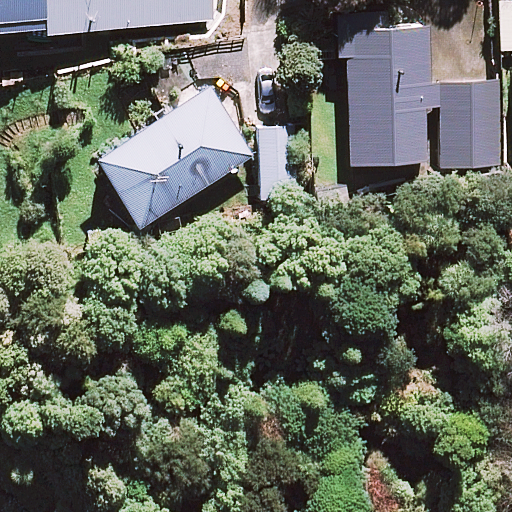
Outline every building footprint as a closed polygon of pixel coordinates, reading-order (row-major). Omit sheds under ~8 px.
[(0,0),(0,25),(45,23),(45,28),(213,17),(212,0),(0,0)] [(511,0),(499,0),(498,43),(511,43),(511,0)] [(385,8),(333,9),(334,54),(350,53),(352,159),(426,158),(424,23),(386,24),(385,8)] [(495,78),(441,79),(443,159),(497,158),(495,78)] [(248,155),(208,85),(95,150),(135,220),(248,155)] [(286,124),(252,130),(262,197),(297,192),(286,124)]
